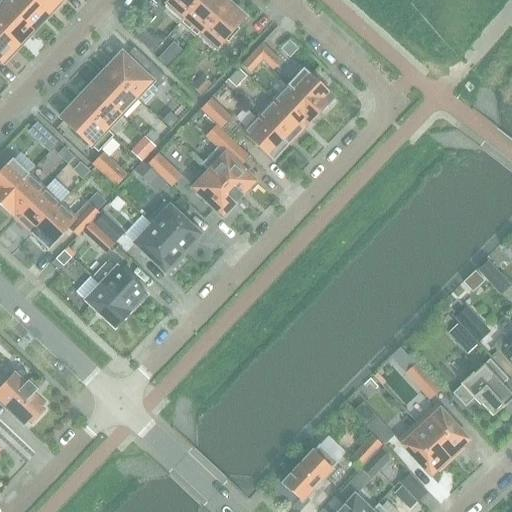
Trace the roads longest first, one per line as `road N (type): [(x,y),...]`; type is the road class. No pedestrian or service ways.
road 1 (residential): [(119,401),(391,105),(388,93),(283,0)]
road 2 (residential): [(119,401),(0,288)]
road 3 (residential): [(111,0),(0,117)]
road 4 (residential): [(233,511),(119,401)]
road 5 (residential): [(14,511),(119,401)]
